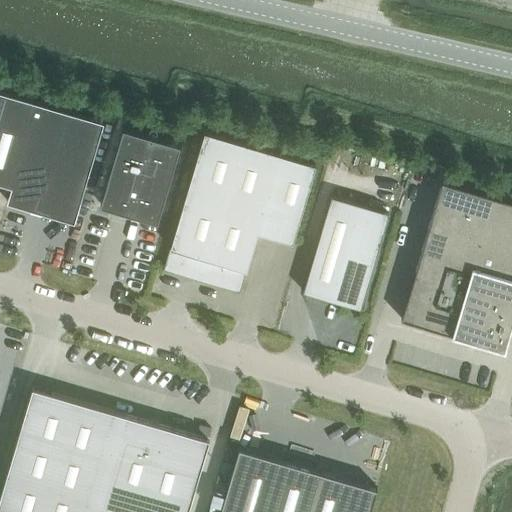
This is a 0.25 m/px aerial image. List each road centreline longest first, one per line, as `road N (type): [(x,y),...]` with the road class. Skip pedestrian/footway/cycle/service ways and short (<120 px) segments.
road 1 (unclassified): [(0,289),(482,432)]
road 2 (unclassified): [(511,66),(224,0)]
